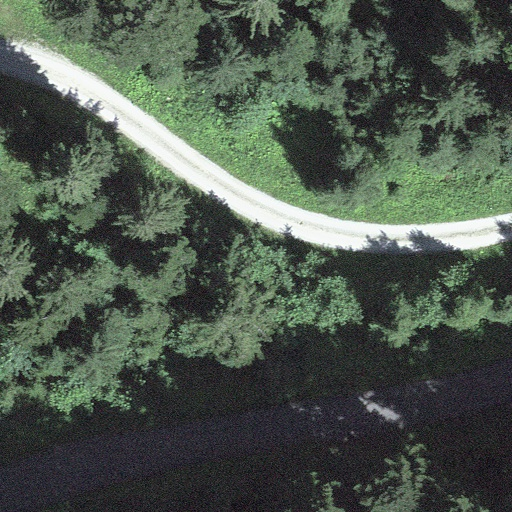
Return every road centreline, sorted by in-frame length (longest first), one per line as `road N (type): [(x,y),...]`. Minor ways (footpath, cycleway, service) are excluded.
road 1 (track): [(511,220),(466,234),(385,238),(302,222),(219,182),(87,88),(31,58),(0,53)]
road 2 (unclassified): [(0,487),(29,472),(290,422),(422,414),(511,381)]
